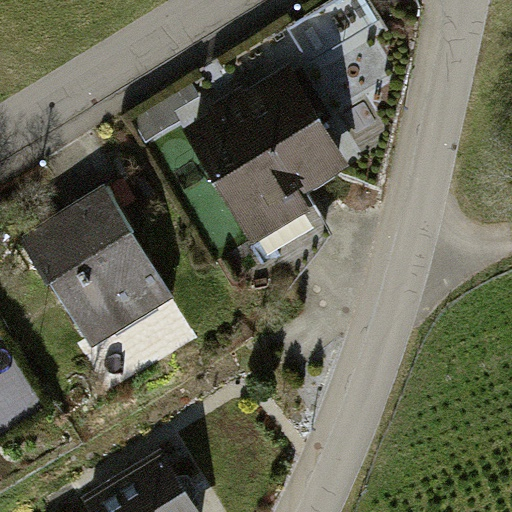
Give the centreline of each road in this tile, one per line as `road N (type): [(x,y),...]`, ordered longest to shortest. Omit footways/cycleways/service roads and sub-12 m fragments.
road 1 (residential): [(463,0),(401,282),(307,511)]
road 2 (residential): [(0,141),(229,0)]
